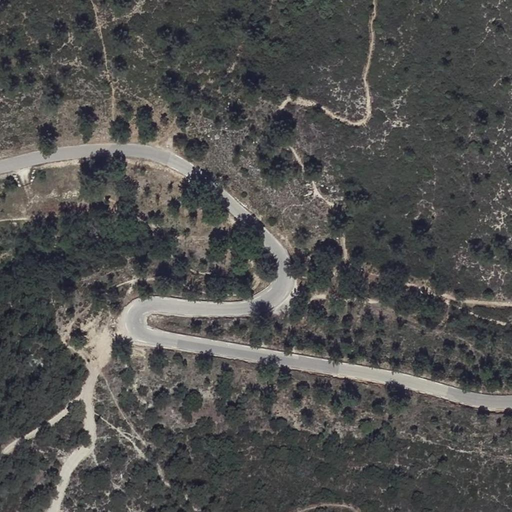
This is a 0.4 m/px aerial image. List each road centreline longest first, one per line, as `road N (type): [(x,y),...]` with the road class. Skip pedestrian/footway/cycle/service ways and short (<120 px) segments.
road 1 (tertiary): [(511,397),(473,397),(140,331),(138,315),(158,306),(233,311),(273,300),(287,270),(271,238),(207,177),(170,155),(124,147),(0,164)]
road 2 (track): [(511,300),(482,304),(413,293),(392,302),(285,287)]
road 3 (track): [(136,324),(115,336),(83,387),(85,424),(51,511)]
